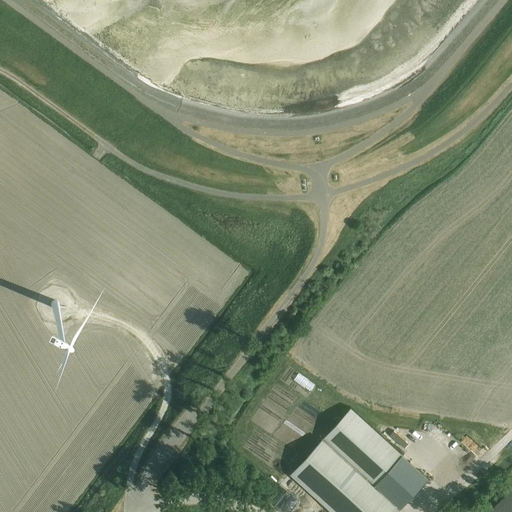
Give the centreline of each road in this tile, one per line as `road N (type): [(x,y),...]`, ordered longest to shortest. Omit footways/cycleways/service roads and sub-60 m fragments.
road 1 (unclassified): [(130,511),(133,498),(305,280),(323,240),(321,199)]
road 2 (track): [(0,63),(114,153),(163,179),(236,199)]
road 3 (unclassified): [(321,199),(431,151)]
